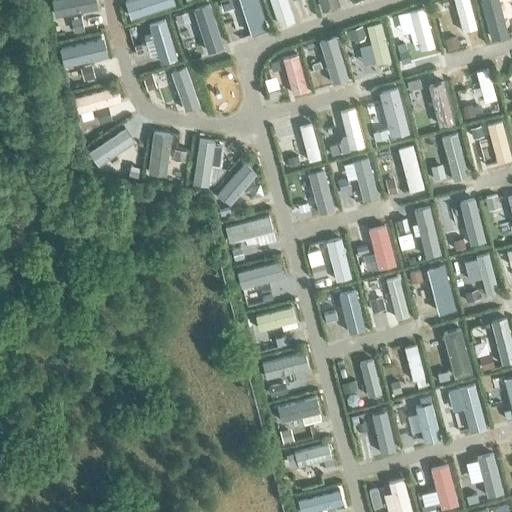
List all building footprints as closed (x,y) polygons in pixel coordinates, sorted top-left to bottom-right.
[(52,0),(56,16),(97,7),(95,0),(52,0)] [(132,17),(172,3),(171,0),(136,0),(128,3),(132,17)] [(243,0),(253,32),(267,27),(258,0),(243,0)] [(270,0),(279,24),(293,19),(286,0),(270,0)] [(338,0),(318,0),(322,11),(340,5),(338,0)] [(476,27),(469,0),(454,0),(463,31),(476,27)] [(506,37),(496,0),(478,0),(490,42),(506,37)] [(194,8),(208,50),(223,46),(210,3),(194,8)] [(434,46),(424,7),(410,11),(420,49),(434,46)] [(150,23),(161,61),(176,56),(165,19),(150,23)] [(388,61),(378,21),(364,25),(374,64),(388,61)] [(347,79),(335,35),(318,39),(330,84),(347,79)] [(68,60),(103,52),(100,38),(65,46),(68,60)] [(307,90),(297,53),(282,57),(291,94),(307,90)] [(171,72),(184,110),(200,104),(186,66),(171,72)] [(496,111),(485,67),(467,71),(478,115),(496,111)] [(453,120),(443,80),(427,85),(437,124),(453,120)] [(87,106),(118,97),(114,86),(84,94),(87,106)] [(408,131),(397,87),(379,92),(391,136),(408,131)] [(363,145),(353,107),(339,111),(349,149),(363,145)] [(511,159),(501,120),(486,124),(496,163),(511,159)] [(320,158),(311,122),(299,125),(308,161),(320,158)] [(127,123),(91,148),(100,162),(137,137),(127,123)] [(155,132),(149,171),(165,174),(171,135),(155,132)] [(467,176),(455,133),(440,137),(452,180),(467,176)] [(208,187),(213,142),(196,140),(190,185),(208,187)] [(423,187),(411,145),(395,149),(407,192),(423,187)] [(376,196),(365,158),(351,162),(362,200),(376,196)] [(228,204),(258,170),(245,159),(215,193),(228,204)] [(331,209),(322,171),(308,174),(317,212),(331,209)] [(485,240),(473,199),(457,204),(469,245),(485,240)] [(439,252),(427,207),(412,211),(424,256),(439,252)] [(228,242),(272,230),(267,213),(223,225),(228,242)] [(394,263),(384,223),(366,227),(376,268),(394,263)] [(350,276),(339,238),(324,242),(335,281),(350,276)] [(498,290),(488,250),(474,254),(484,294),(498,290)] [(240,288),(284,276),(279,259),(235,271),(240,288)] [(453,308),(441,264),(425,269),(437,312),(453,308)] [(409,315),(398,276),(383,281),(394,319),(409,315)] [(363,328),(352,290),(337,294),(347,332),(363,328)] [(257,329),(297,319),(293,305),(253,316),(257,329)] [(511,360),(511,343),(506,318),(490,322),(500,364),(511,360)] [(469,371),(457,328),(441,332),(453,376),(469,371)] [(425,377),(417,344),(401,347),(410,381),(425,377)] [(264,379),(308,367),(304,350),(259,362),(264,379)] [(380,393),(371,360),(358,363),(367,397),(380,393)] [(511,373),(501,377),(511,417),(511,373)] [(484,426),(472,383),(456,388),(468,431),(484,426)] [(278,421),(319,411),(315,394),(274,404),(278,421)] [(439,439),(429,401),(413,406),(422,443),(439,439)] [(394,449),(385,412),(368,416),(378,453),(394,449)] [(298,466),(331,457),(327,443),(295,452),(298,466)] [(502,492),(492,452),(475,456),(486,496),(502,492)] [(457,503),(446,465),(428,470),(439,508),(457,503)] [(411,511),(402,479),(386,483),(393,511),(411,511)] [(300,511),(305,511),(342,502),(339,489),(298,499),(300,511)]
